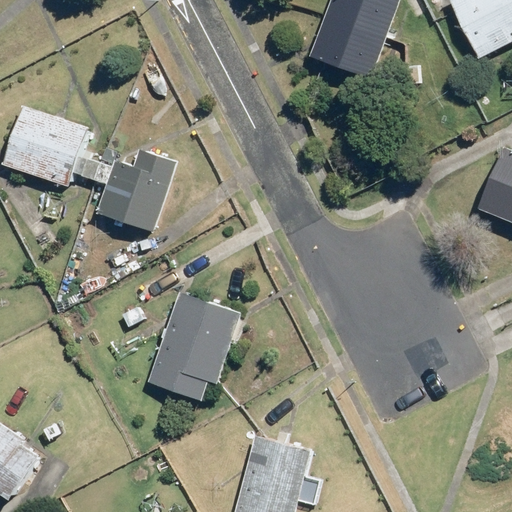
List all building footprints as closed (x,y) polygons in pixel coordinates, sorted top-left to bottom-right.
[(404,0),(330,0),(308,60),(372,84),(404,0)] [(511,0),(449,0),(480,62),(511,45),(511,0)] [(422,64),(392,64),(392,89),(423,88),(422,64)] [(97,132),(28,109),(8,169),(77,192),(97,132)] [(121,146),(97,217),(156,238),(181,166),(121,146)] [(511,152),(504,149),(479,214),(511,226),(511,152)] [(252,319),(188,297),(156,387),(210,406),(217,387),(227,391),(252,319)] [(33,444),(0,423),(0,493),(19,505),(47,460),(29,449),(33,444)] [(306,511),(322,455),(263,439),(243,511),(306,511)]
